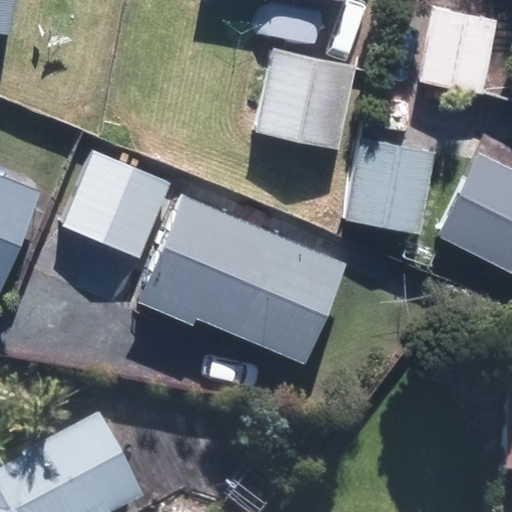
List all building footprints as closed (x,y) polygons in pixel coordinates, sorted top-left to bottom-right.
[(8,0),(0,0),(0,30),(3,31),(8,0)] [(475,89),(491,17),(430,4),(414,76),(475,89)] [(350,68),(271,48),(251,128),(330,148),(350,68)] [(341,214),(413,229),(430,150),(358,135),(341,214)] [(166,179),(88,148),(59,221),(137,252),(166,179)] [(511,171),(472,151),(432,230),(511,269),(511,171)] [(0,269),(34,187),(0,172),(0,269)] [(340,258),(178,190),(135,291),(297,359),(340,258)] [(0,511),(110,511),(137,498),(91,414),(0,463),(0,511)]
